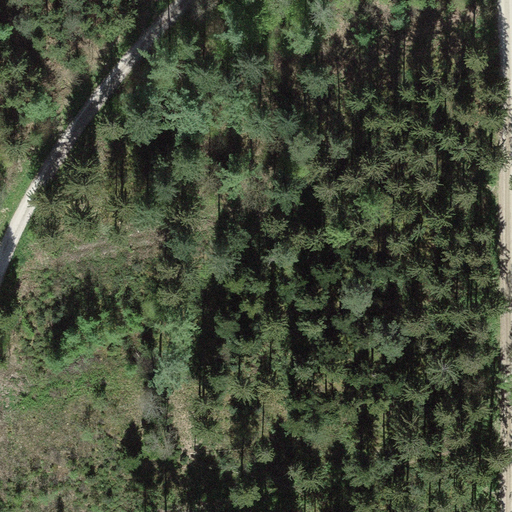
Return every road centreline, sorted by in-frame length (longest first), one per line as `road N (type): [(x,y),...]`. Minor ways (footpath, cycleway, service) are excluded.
road 1 (track): [(504,0),(504,511)]
road 2 (track): [(0,262),(84,122),(184,0)]
